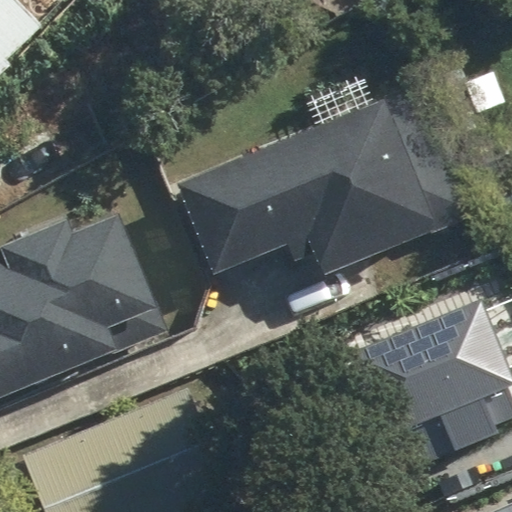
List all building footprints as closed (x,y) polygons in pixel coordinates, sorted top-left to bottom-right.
[(0,64),(27,38),(0,10),(0,64)] [(419,92),(162,198),(200,287),(276,256),(283,272),(299,265),(309,289),(473,222),(419,92)] [(0,397),(163,330),(117,219),(74,237),(68,222),(0,250),(0,397)] [(511,374),(481,302),(303,376),(351,490),(511,423),(511,374)] [(18,472),(0,479),(0,511),(222,511),(175,398),(14,464),(18,472)]
